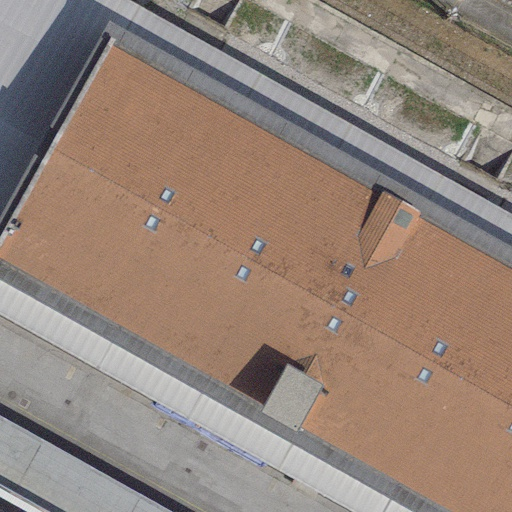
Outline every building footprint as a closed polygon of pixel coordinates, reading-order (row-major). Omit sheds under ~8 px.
[(0,0),(0,238),(128,12),(105,0),(0,0)] [(110,44),(511,270),(511,226),(128,12),(110,44)] [(511,511),(511,270),(110,44),(0,238),(0,302),(375,511),(511,511)] [(375,511),(0,302),(0,326),(331,511),(375,511)] [(146,511),(0,430),(0,507),(8,511),(146,511)]
